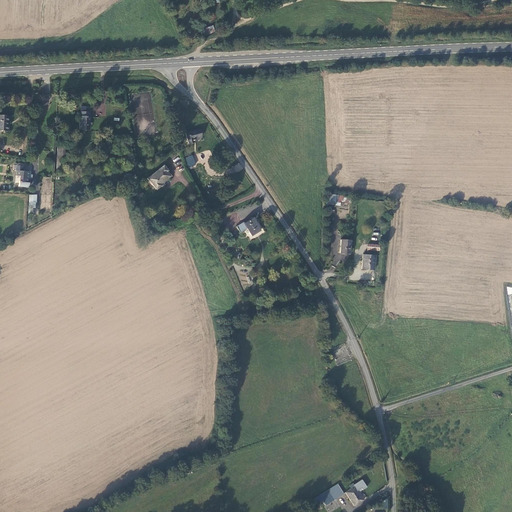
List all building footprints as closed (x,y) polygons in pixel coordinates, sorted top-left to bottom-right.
[(215,31),(213,27),(213,25),(202,29),(205,35),(215,31)] [(88,130),(90,112),(81,111),(79,129),(88,130)] [(198,129),(185,133),(189,144),(193,142),(192,139),(201,137),(198,129)] [(56,158),(61,158),(64,158),(64,146),(57,146),(56,158)] [(23,166),(16,165),(15,170),(16,171),(16,176),(19,176),(19,182),(29,183),(29,171),(22,171),(23,166)] [(155,189),(170,177),(165,172),(167,170),(163,165),(147,178),(155,189)] [(251,216),(235,225),(239,232),(246,228),(251,235),(260,230),(251,216)] [(349,253),(350,240),(341,240),(340,253),(349,253)] [(375,256),(363,255),(362,269),(374,270),(375,256)] [(342,492),(337,484),(328,489),(334,498),(342,492)] [(353,485),(349,488),(345,491),(354,505),(363,499),(353,485)] [(326,511),(327,511),(338,509),(336,502),(325,505),(326,511)]
